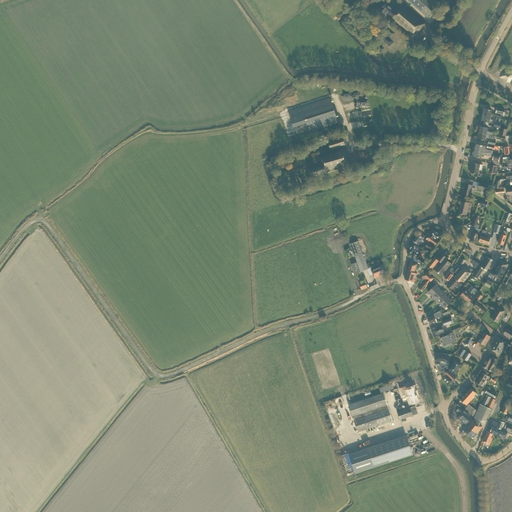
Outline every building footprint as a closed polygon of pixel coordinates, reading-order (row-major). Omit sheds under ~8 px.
[(408,0),(431,18),(443,4),(438,0),(408,0)] [(392,9),(385,3),(377,12),(381,15),(381,17),(382,18),(384,18),(386,15),(386,14),(392,18),(391,19),(413,38),(426,23),(401,2),(395,9),(393,8),(392,9)] [(330,98),(289,112),(293,127),(306,123),(309,132),(338,123),(330,98)] [(484,109),(483,115),(497,118),(501,119),(502,116),(491,114),(491,111),(484,109)] [(480,127),(479,132),(493,136),(493,133),(487,131),(488,128),(480,127)] [(328,141),(331,150),(345,146),(343,136),(328,141)] [(476,144),(475,150),(488,153),(492,154),(492,151),(493,151),(485,149),(486,146),(483,146),(476,144)] [(327,171),(327,172),(351,165),(346,147),(317,156),(320,167),(309,170),(311,176),(327,171)] [(470,173),(478,174),(479,170),(482,170),(483,165),(472,163),(470,173)] [(478,189),(487,191),(489,185),(479,182),(478,189)] [(475,186),(473,185),(465,184),(463,194),(470,196),(472,188),(475,189),(475,186)] [(466,199),(465,202),(461,201),(458,213),(466,215),(469,203),(473,204),(474,201),(466,199)] [(479,225),(476,225),(476,226),(475,226),(470,240),(476,242),(480,230),(478,229),(479,225)] [(434,230),(427,239),(429,241),(435,245),(438,241),(438,240),(441,236),(434,230)] [(482,230),(479,241),(488,245),(491,237),(485,235),(486,231),(482,230)] [(501,234),(498,243),(503,245),(507,232),(504,231),(503,234),(501,234)] [(419,234),(413,241),(419,245),(422,241),(425,243),(427,240),(425,239),(424,238),(424,237),(419,234)] [(358,241),(350,244),(357,262),(361,272),(368,268),(358,241)] [(414,244),(407,252),(412,255),(411,256),(415,259),(418,255),(419,255),(419,256),(422,258),(424,255),(420,252),(420,251),(420,250),(420,249),(419,248),(420,248),(418,246),(414,244)] [(427,265),(432,269),(439,261),(440,262),(437,267),(438,268),(435,271),(440,275),(445,270),(451,264),(445,259),(446,258),(442,254),(438,259),(434,257),(427,265)] [(487,257),(480,267),(480,266),(473,276),(477,279),(484,269),(487,271),(493,261),(487,257)] [(499,260),(495,267),(495,268),(492,275),(500,279),(508,264),(499,260)] [(361,272),(357,262),(352,264),(356,273),(361,272)] [(407,272),(405,280),(414,283),(417,274),(414,273),(417,264),(410,262),(407,272)] [(381,274),(387,272),(384,264),(379,266),(378,264),(370,267),(371,270),(374,278),(381,275),(381,274)] [(460,270),(460,269),(453,278),(454,279),(448,286),(452,290),(457,284),(460,286),(471,273),(463,266),(460,270)] [(444,278),(450,282),(453,278),(460,269),(457,267),(454,270),(452,268),(444,278)] [(422,277),(424,279),(425,279),(427,280),(419,289),(422,291),(434,278),(426,272),(422,277)] [(485,286),(490,288),(493,283),(488,280),(485,286)] [(428,292),(432,296),(439,289),(437,287),(438,286),(436,284),(428,292)] [(468,291),(465,289),(460,296),(464,299),(473,289),(471,287),(468,291)] [(473,289),(464,299),(468,303),(474,297),(472,295),(475,291),(476,292),(477,290),(474,287),(473,289)] [(432,296),(436,300),(445,292),(443,290),(442,291),(439,289),(432,296)] [(436,300),(440,304),(448,297),(445,295),(447,294),(445,292),(436,300)] [(500,303),(507,307),(511,298),(511,297),(506,293),(503,297),(502,296),(503,294),(500,292),(496,298),(499,300),(500,300),(501,301),(500,303)] [(448,297),(440,304),(445,309),(453,300),(451,298),(450,299),(448,297)] [(473,306),(483,313),(487,308),(478,300),(473,306)] [(505,311),(498,307),(491,319),(498,322),(505,311)] [(427,318),(430,324),(437,322),(436,319),(442,317),(440,312),(434,314),(434,315),(427,318)] [(431,328),(434,337),(445,333),(443,327),(442,327),(442,325),(437,327),(436,327),(431,328)] [(440,337),(443,347),(456,342),(453,332),(440,337)] [(477,332),(476,334),(488,341),(491,337),(483,332),(481,334),(477,332)] [(476,334),(475,336),(479,339),(477,341),(476,340),(475,343),(478,345),(480,343),(485,346),(488,341),(476,334)] [(498,339),(495,344),(503,349),(506,343),(498,339)] [(500,354),(502,351),(503,351),(504,349),(503,349),(495,344),(492,350),(500,354)] [(462,358),(467,361),(471,354),(466,351),(462,358)] [(437,352),(435,361),(440,362),(440,361),(449,363),(450,355),(437,352)] [(488,356),(482,367),(491,371),(497,360),(488,356)] [(449,369),(455,374),(462,364),(455,360),(449,369)] [(445,370),(444,367),(441,368),(440,364),(436,364),(439,374),(445,370)] [(442,378),(448,384),(452,380),(453,381),(456,378),(448,371),(445,374),(446,374),(442,378)] [(482,373),(476,383),(483,387),(489,377),(482,373)] [(392,384),(380,388),(381,392),(394,388),(392,384)] [(411,388),(409,385),(400,388),(402,396),(408,395),(410,403),(419,400),(414,387),(411,388)] [(466,394),(460,400),(466,405),(471,400),(474,397),(473,396),(476,393),(471,388),(466,394)] [(496,394),(488,389),(485,393),(494,398),(496,394)] [(392,420),(384,393),(349,405),(358,432),(392,420)] [(342,404),(349,402),(347,395),(340,397),(342,404)] [(483,404),(492,408),(496,400),(486,396),(483,404)] [(472,419),(463,431),(473,439),(482,427),(479,424),(481,421),(486,421),(491,409),(480,404),(474,418),(473,420),(472,419)] [(457,417),(466,425),(475,413),(476,410),(469,405),(464,410),(460,407),(457,411),(460,414),(457,417)] [(415,406),(397,412),(400,420),(418,414),(415,406)] [(492,427),(490,433),(493,434),(493,433),(505,439),(507,433),(492,427)] [(491,437),(493,434),(490,433),(486,431),(482,442),(484,443),(483,445),(486,446),(487,444),(489,445),(492,438),(491,437)] [(376,445),(386,442),(384,436),(374,439),(376,445)] [(366,449),(348,455),(355,474),(373,468),(366,449)]
